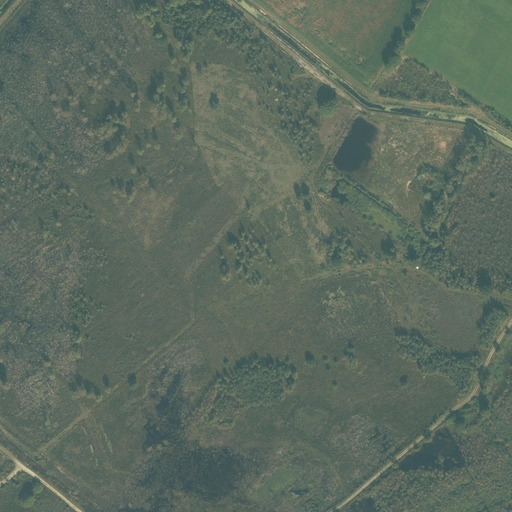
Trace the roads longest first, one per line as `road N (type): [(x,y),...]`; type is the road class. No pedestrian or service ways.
road 1 (track): [(511,153),(466,128),(366,111),(228,0)]
road 2 (track): [(511,319),(471,396),(331,511)]
